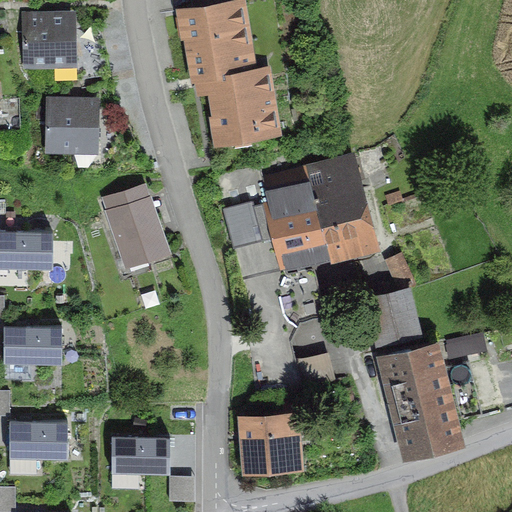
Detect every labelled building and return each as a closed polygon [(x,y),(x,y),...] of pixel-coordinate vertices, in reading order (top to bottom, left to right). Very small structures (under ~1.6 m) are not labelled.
[(265,71),(250,73),(239,4),(186,13),(196,74),(211,72),(222,136),(274,127),(265,71)] [(71,61),(70,55),(76,55),(75,37),(70,37),(69,15),(27,17),(28,62),(71,61)] [(92,147),(92,141),(98,142),(98,124),(92,124),(93,102),(51,101),(50,146),(92,147)] [(328,247),(328,248),(368,237),(346,158),(307,169),(328,247)] [(287,268),(330,256),(328,248),(328,247),(307,169),(264,180),(274,219),(268,221),(263,203),(255,205),(264,239),(272,236),(279,261),(285,259),(287,268)] [(144,249),(147,259),(168,252),(144,183),(104,196),(124,256),(144,249)] [(0,264),(52,265),(53,230),(0,229),(0,264)] [(389,258),(402,287),(414,281),(401,253),(389,258)] [(373,298),(383,339),(414,332),(404,291),(373,298)] [(4,360),(61,360),(61,325),(4,325),(4,360)] [(309,379),(336,369),(329,348),(302,358),(309,379)] [(455,438),(450,420),(478,413),(465,360),(437,367),(432,348),(412,353),(411,348),(387,354),(390,366),(382,368),(393,416),(402,414),(410,448),(455,438)] [(0,385),(0,410),(11,410),(10,385),(0,385)] [(330,405),(354,400),(351,387),(327,392),(330,405)] [(295,461),(294,437),(299,437),(297,413),(304,413),(303,401),(269,404),(270,415),(244,417),(248,465),(295,461)] [(10,455),(67,455),(67,420),(10,420),(10,455)] [(112,469),(170,469),(170,434),(112,434),(112,469)] [(197,470),(171,471),(172,499),(198,498),(197,470)] [(0,507),(15,508),(16,482),(0,480),(0,507)]
